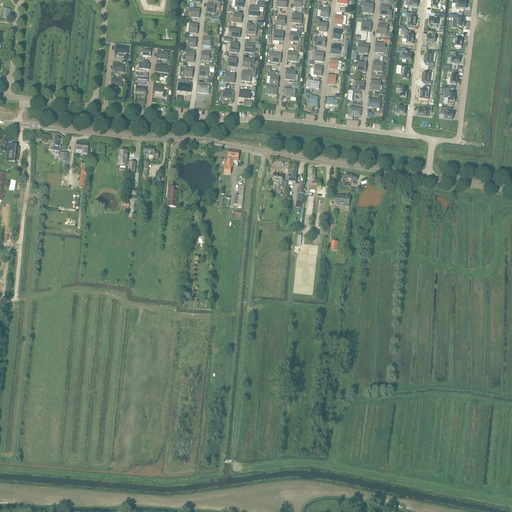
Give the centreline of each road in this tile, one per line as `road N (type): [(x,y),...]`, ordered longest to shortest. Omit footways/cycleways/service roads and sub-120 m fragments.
road 1 (residential): [(432,139),(266,116),(0,95)]
road 2 (tertiary): [(428,177),(207,140),(0,122)]
